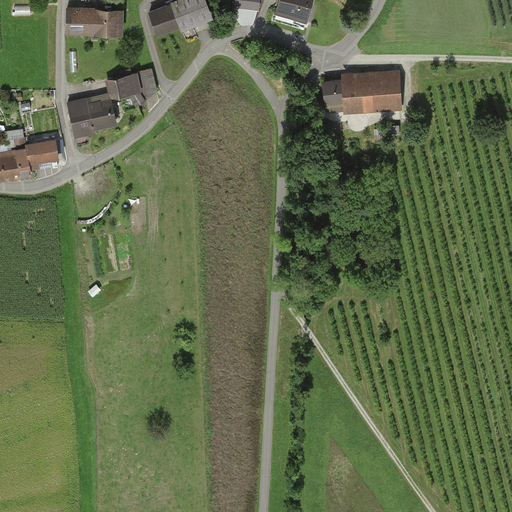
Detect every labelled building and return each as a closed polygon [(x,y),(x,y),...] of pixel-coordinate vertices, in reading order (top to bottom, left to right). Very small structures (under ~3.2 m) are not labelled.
[(208,14),(202,0),(179,0),(148,14),(158,36),(208,14)] [(311,0),(279,0),(275,16),(306,24),(311,0)] [(120,10),(66,9),(66,31),(120,32),(120,10)] [(123,76),(105,80),(108,96),(69,104),(75,130),(116,120),(111,98),(127,95),(136,106),(156,91),(152,70),(123,76)] [(398,74),(342,77),(342,82),(322,83),(323,103),(343,102),(343,109),(400,107),(398,74)] [(56,157),(53,140),(25,144),(23,130),(4,133),(7,152),(0,153),(0,178),(1,182),(29,177),(27,162),(56,157)]
